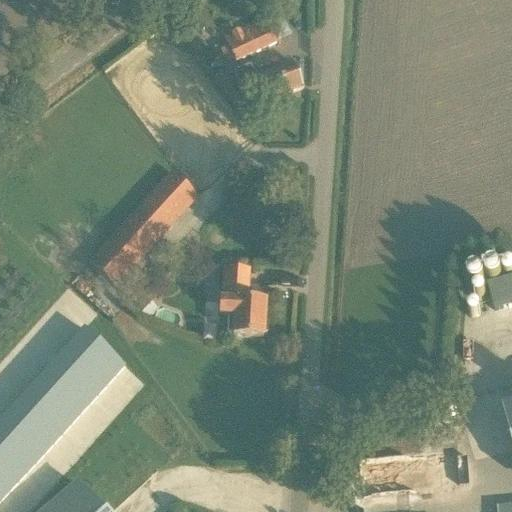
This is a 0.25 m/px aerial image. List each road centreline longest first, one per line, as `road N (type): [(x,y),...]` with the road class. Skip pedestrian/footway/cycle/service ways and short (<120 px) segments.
road 1 (unclassified): [(287,511),(324,0)]
road 2 (unclassified): [(0,111),(135,0)]
